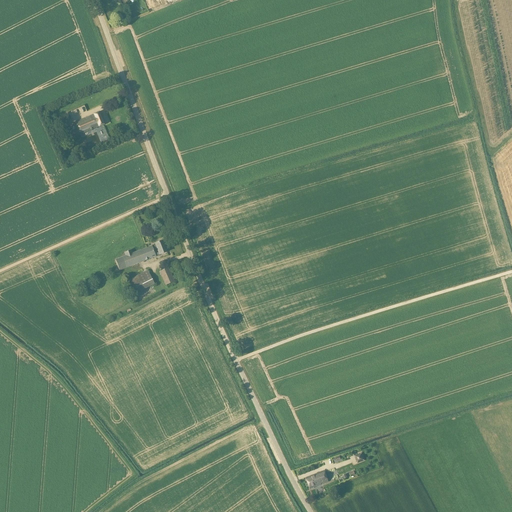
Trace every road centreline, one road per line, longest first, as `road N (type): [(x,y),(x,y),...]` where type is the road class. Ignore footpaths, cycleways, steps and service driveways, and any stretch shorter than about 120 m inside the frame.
road 1 (unclassified): [(311,511),(235,360),(93,0)]
road 2 (track): [(0,270),(166,196)]
